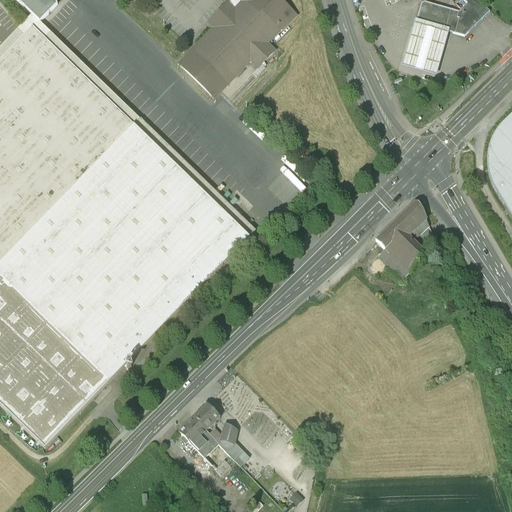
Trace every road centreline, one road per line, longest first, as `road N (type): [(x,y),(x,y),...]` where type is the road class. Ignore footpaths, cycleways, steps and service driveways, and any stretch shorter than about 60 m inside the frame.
road 1 (secondary): [(419,167),(62,511)]
road 2 (tertiary): [(338,0),(381,114),(419,167)]
road 3 (secondary): [(511,304),(419,167)]
road 4 (secondary): [(511,70),(419,167)]
